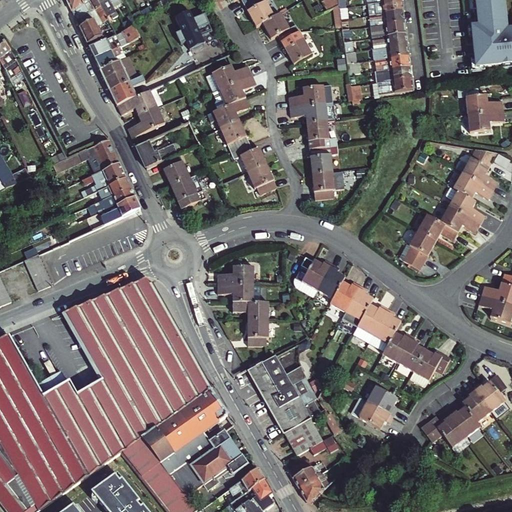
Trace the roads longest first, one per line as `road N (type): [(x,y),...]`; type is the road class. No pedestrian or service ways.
road 1 (residential): [(166,237),(44,0)]
road 2 (residential): [(181,273),(214,367),(297,511)]
road 3 (residential): [(294,223),(295,183),(275,140),(268,63),(222,11)]
road 4 (residential): [(155,260),(0,323)]
road 5 (residential): [(426,304),(330,235),(294,223)]
road 6 (residential): [(480,340),(463,374),(427,399),(400,443)]
